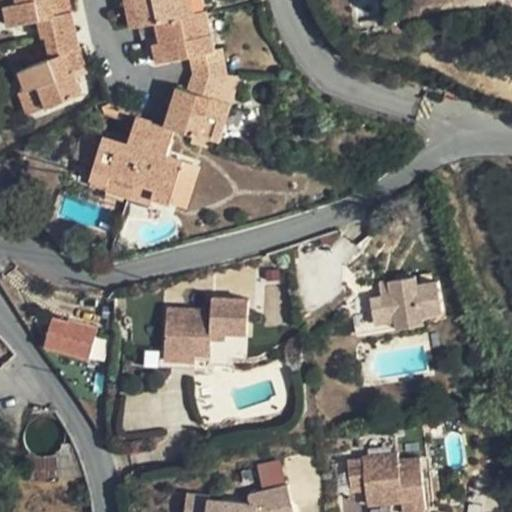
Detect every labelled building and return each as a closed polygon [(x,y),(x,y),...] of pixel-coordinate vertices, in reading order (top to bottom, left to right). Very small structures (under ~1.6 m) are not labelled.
[(5,0),(6,4),(11,24),(38,18),(42,36),(46,36),(76,30),(69,0),(5,0)] [(191,0),(127,0),(133,25),(157,20),(194,12),(191,0)] [(206,10),(197,12),(202,34),(211,32),(206,10)] [(157,20),(162,42),(167,41),(172,59),(189,56),(192,71),(228,73),(222,48),(215,49),(211,32),(202,34),(197,12),(194,12),(157,20)] [(76,30),(46,36),(51,57),(21,69),(28,87),(37,108),(83,91),(74,70),(86,64),(79,45),(76,30)] [(159,62),(172,59),(167,41),(162,42),(154,43),(159,62)] [(443,65),(439,86),(466,92),(470,72),(443,65)] [(213,138),(225,100),(219,99),(228,73),(192,71),(187,88),(179,85),(167,123),(176,126),(213,138)] [(27,112),(37,108),(28,87),(19,91),(27,112)] [(233,102),(225,100),(213,138),(221,140),(233,102)] [(137,114),(129,142),(144,146),(152,119),(137,114)] [(167,123),(152,119),(144,146),(168,154),(176,126),(167,123)] [(74,156),(95,163),(102,140),(82,133),(74,156)] [(102,140),(95,163),(91,177),(108,183),(106,190),(129,197),(131,190),(144,146),(129,142),(104,134),(102,140)] [(131,190),(153,196),(171,202),(184,159),(168,154),(144,146),(131,190)] [(89,185),(106,190),(108,183),(91,177),(89,185)] [(151,204),(153,196),(131,190),(129,197),(151,204)] [(446,310),(440,280),(419,285),(417,276),(381,283),(383,296),(385,303),(374,305),(375,316),(365,318),(358,326),(359,336),(379,332),(377,323),(424,314),(446,310)] [(224,329),(246,330),(247,297),(211,295),(210,308),(166,306),(164,345),(194,346),(195,342),(210,343),(210,337),(210,329),(224,329)] [(385,303),(383,296),(372,299),(374,305),(385,303)] [(424,314),(377,323),(379,332),(426,323),(424,314)] [(69,317),(68,320),(52,316),(45,344),(90,357),(98,325),(69,317)] [(224,337),(224,329),(210,329),(210,337),(224,337)] [(194,346),(164,345),(164,357),(194,358),(194,351),(209,352),(210,343),(195,342),(194,346)] [(59,455),(37,455),(28,455),(29,478),(88,476),(81,456),(74,441),(68,441),(59,446),(59,455)] [(404,511),(424,511),(428,511),(423,460),(401,462),(400,455),(365,458),(365,461),(350,463),(353,492),(368,491),(369,506),(404,503),(404,511)] [(284,456),(261,462),(266,483),(289,478),(284,456)] [(297,511),(292,486),(253,495),(252,503),(214,498),(214,495),(191,491),(188,511),(297,511)] [(487,499),(487,511),(502,511),(503,498),(487,499)]
